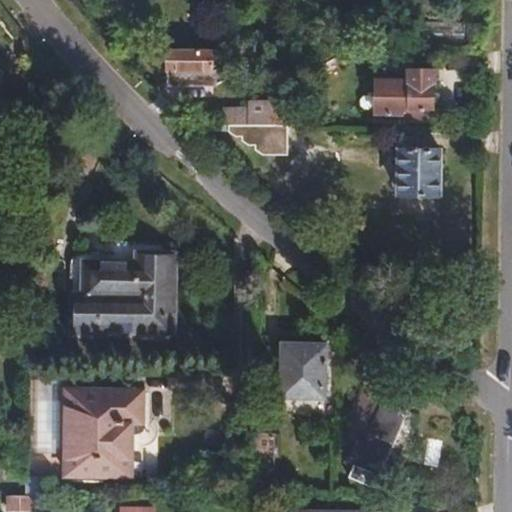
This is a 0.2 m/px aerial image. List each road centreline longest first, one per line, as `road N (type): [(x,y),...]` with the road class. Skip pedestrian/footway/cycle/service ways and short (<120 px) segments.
road 1 (residential): [(506,411),(188,158),(93,70),(34,0)]
road 2 (residential): [(511,191),(506,411)]
